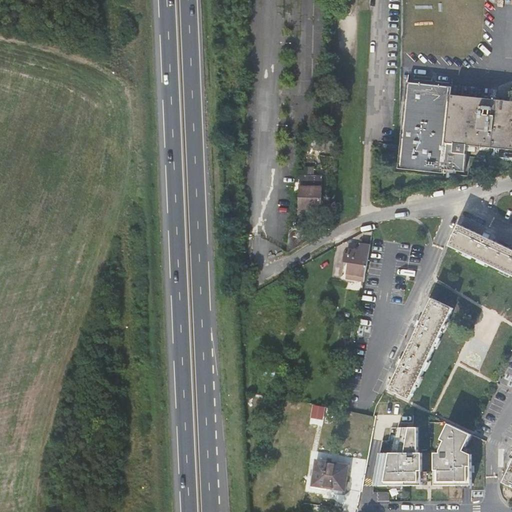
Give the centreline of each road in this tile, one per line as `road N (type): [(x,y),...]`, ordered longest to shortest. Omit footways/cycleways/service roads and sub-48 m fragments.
road 1 (trunk): [(167,0),(189,511)]
road 2 (track): [(131,0),(146,511)]
road 3 (trunk): [(205,396),(188,0)]
road 4 (residential): [(260,267),(372,215),(511,184)]
